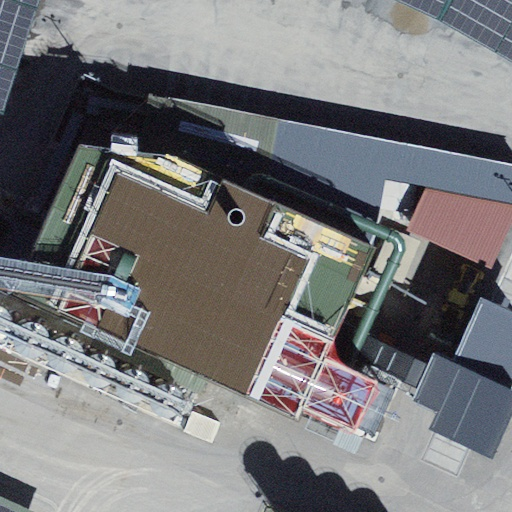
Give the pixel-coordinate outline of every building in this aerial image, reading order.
[(0,0),(0,88),(3,90),(31,0),(0,0)] [(511,0),(439,0),(511,38),(511,0)] [(82,108),(20,248),(303,374),(377,210),(167,117),(82,108)] [(511,200),(430,169),(409,223),(499,258),(511,225),(511,200)] [(0,309),(1,310),(6,307),(10,302),(13,297),(13,291),(11,285),(8,280),(3,277),(0,275),(0,309)] [(26,326),(32,327),(37,326),(43,323),(47,319),(49,313),(50,307),(48,302),(45,297),(40,293),(34,291),(28,291),(23,293),(18,297),(15,302),(13,308),(14,314),(16,319),(20,324),(26,326)] [(61,343),(67,344),(73,343),(79,340),(83,335),(85,330),(85,324),(84,318),(81,313),(76,309),(70,308),(64,308),(59,310),(54,313),(51,318),(49,324),(50,330),(52,335),(56,340),(61,343)] [(96,358),(102,359),(108,358),(113,355),(117,351),(120,345),(120,339),(118,334),(115,329),(110,325),(105,323),(99,323),(93,325),(89,329),(85,334),(84,340),(84,346),(87,351),(91,356),(96,358)] [(132,375),(138,376),(144,375),(149,372),(154,368),(156,362),(156,356),(155,351),(151,346),(147,342),(141,340),(135,340),(129,342),(125,346),(122,351),(120,357),(120,363),(123,368),(127,373),(132,375)] [(511,365),(466,347),(445,397),(510,424),(511,420),(511,365)] [(350,354),(325,406),(364,425),(390,373),(350,354)] [(169,392),(174,393),(180,392),(186,389),(190,384),(192,379),(192,373),(191,367),(188,362),(183,358),(177,356),(171,357),(166,358),(161,362),(158,367),(156,373),(157,379),(159,384),(163,389),(169,392)] [(53,511),(56,506),(0,481),(0,511),(53,511)] [(340,511),(341,510),(339,504),(336,499),(331,495),(325,493),(319,493),(314,495),(309,499),(306,504),(304,510),(304,511),(340,511)]
